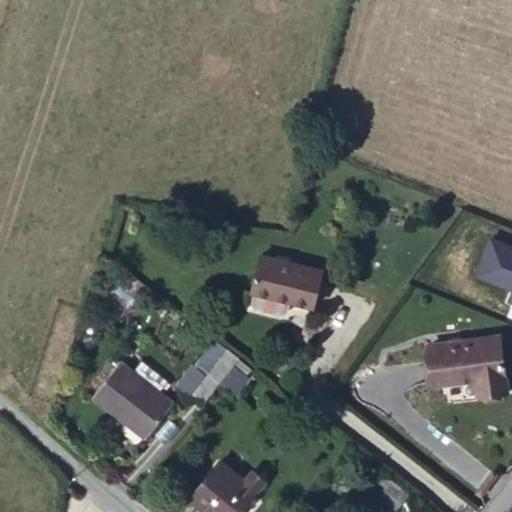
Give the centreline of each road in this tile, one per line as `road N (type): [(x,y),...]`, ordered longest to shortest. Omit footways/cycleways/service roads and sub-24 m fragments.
road 1 (unknown): [(450,511),(318,394),(322,359),(353,305)]
road 2 (residential): [(133,511),(0,397)]
